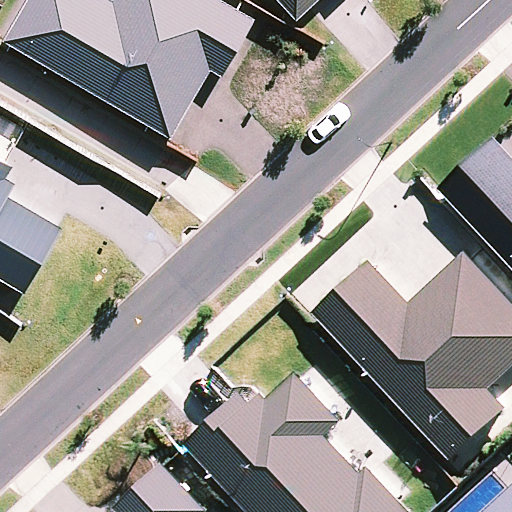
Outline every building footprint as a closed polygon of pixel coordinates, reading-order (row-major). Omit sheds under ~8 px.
[(26,0),(4,37),(172,135),(211,68),(222,74),(255,18),(223,0),(26,0)] [(282,0),(297,16),(315,0),(282,0)] [(511,148),(498,134),(443,186),(511,261),(511,148)] [(0,274),(25,289),(63,225),(9,194),(17,182),(7,176),(14,164),(0,155),(0,274)] [(374,259),(318,312),(454,458),(511,406),(494,387),(511,369),(511,293),(469,248),(414,302),(374,259)] [(245,390),(189,442),(253,511),(416,511),(371,465),(366,471),(331,433),(347,420),(300,371),(270,399),(261,390),(252,398),(245,390)] [(112,511),(111,511),(109,511),(214,511),(166,460),(117,505),(122,511),(120,511),(112,511)] [(511,511),(511,488),(486,511),(511,511)]
